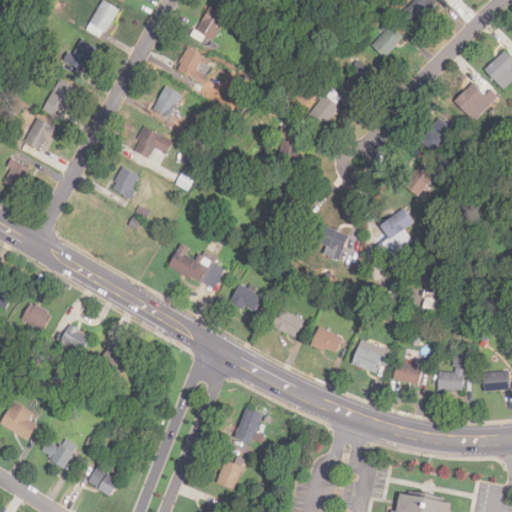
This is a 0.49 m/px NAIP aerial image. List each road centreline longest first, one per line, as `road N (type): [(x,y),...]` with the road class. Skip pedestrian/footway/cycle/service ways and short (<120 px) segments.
road 1 (secondary): [(511,441),(445,441),(346,415),(144,307)]
road 2 (residential): [(171,0),(34,245)]
road 3 (residential): [(504,0),(368,151)]
road 4 (residential): [(220,351),(153,511)]
road 5 (secondary): [(144,307),(34,245)]
